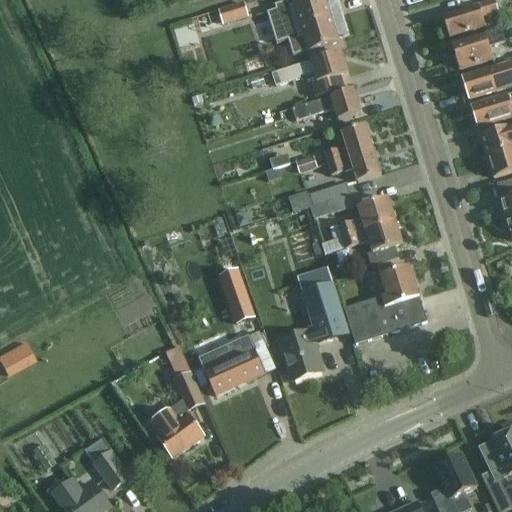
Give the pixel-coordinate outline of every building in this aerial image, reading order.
[(275,12),(265,15),(275,45),(289,40),(295,58),(308,54),(311,62),(324,58),(322,49),(338,44),(323,0),(294,0),(273,7),(275,12)] [(494,3),(442,19),(449,40),(485,28),(482,19),(498,15),(494,3)] [(217,29),(233,24),(228,10),(213,14),(217,29)] [(254,34),(266,30),(261,16),(249,20),(254,34)] [(500,32),(451,47),(459,72),(492,62),(488,50),(504,45),(500,32)] [(341,54),(271,76),(275,88),(299,80),(299,78),(313,74),(317,85),(312,87),(316,99),(345,90),(341,78),(348,76),(341,54)] [(470,102),(511,88),(511,64),(463,79),(470,102)] [(263,78),(250,82),(253,91),(266,87),(263,78)] [(353,92),(291,112),(295,124),(334,112),(337,123),(360,116),(353,92)] [(511,95),(470,108),(477,131),(511,120),(511,112),(511,109),(511,108),(511,95)] [(202,97),(192,100),(194,107),(204,105),(202,97)] [(511,127),(481,138),(488,159),(511,150),(511,127)] [(324,156),(328,167),(372,153),(364,128),(341,136),(345,149),(324,156)] [(511,150),(488,159),(494,180),(511,174),(511,150)] [(372,153),(328,167),(331,179),(334,188),(345,185),(346,188),(380,178),(372,153)] [(299,176),(318,170),(314,159),(296,164),(299,176)] [(278,171),(266,175),(269,185),(281,181),(278,171)] [(501,200),(500,201),(511,241),(511,181),(497,186),(501,200)] [(326,205),(349,198),(346,188),(345,185),(334,188),(306,197),(310,210),(326,205)] [(352,209),(349,198),(326,205),(330,216),(352,209)] [(337,229),(341,240),(394,223),(387,201),(358,210),(362,223),(353,226),(352,224),(337,229)] [(250,214),(231,220),(234,232),(254,226),(250,214)] [(401,246),(394,223),(341,240),(345,251),(359,247),(358,246),(367,243),(371,255),(367,257),(371,269),(397,261),(393,249),(401,246)] [(337,229),(331,231),(334,242),(341,240),(337,229)] [(386,298),(344,311),(355,346),(426,324),(409,269),(380,278),(386,298)] [(255,318),(238,271),(219,277),(236,324),(255,318)] [(291,277),(274,284),(279,297),(296,291),(291,277)] [(310,285),(300,288),(302,295),(312,292),(310,285)] [(312,292),(302,295),(318,346),(349,337),(333,286),(312,292)] [(189,350),(221,337),(215,323),(184,336),(189,350)] [(310,335),(281,344),(293,383),(323,374),(310,335)] [(177,338),(163,343),(171,366),(186,361),(177,338)] [(249,339),(199,361),(206,376),(205,376),(211,388),(210,389),(211,392),(212,391),(216,399),(255,381),(266,376),(249,339)] [(158,441),(174,463),(204,441),(189,419),(189,413),(204,406),(191,376),(175,383),(184,404),(152,427),(161,439),(158,441)] [(492,446),(480,451),(491,474),(482,479),(498,511),(508,511),(511,510),(511,508),(499,482),(511,475),(511,431),(508,430),(502,433),(501,439),(491,444),(492,446)] [(102,442),(87,453),(96,466),(111,455),(102,442)] [(113,493),(129,481),(111,455),(96,466),(94,467),(113,493)] [(458,459),(457,457),(447,463),(447,465),(437,470),(447,490),(432,497),(438,511),(470,511),(471,511),(464,496),(477,490),(461,458),(458,459)] [(72,481),(51,494),(64,511),(103,511),(109,508),(95,485),(81,494),(72,481)]
